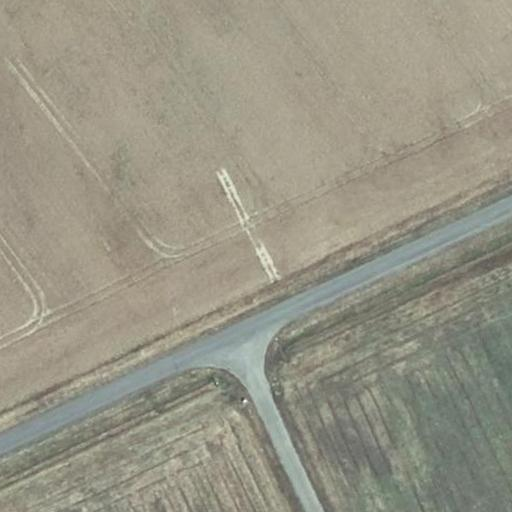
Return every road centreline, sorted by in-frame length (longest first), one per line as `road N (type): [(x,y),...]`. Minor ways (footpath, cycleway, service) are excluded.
road 1 (unclassified): [(233,335),(511,204)]
road 2 (unclassified): [(0,445),(233,335)]
road 3 (unclassified): [(313,511),(233,335)]
